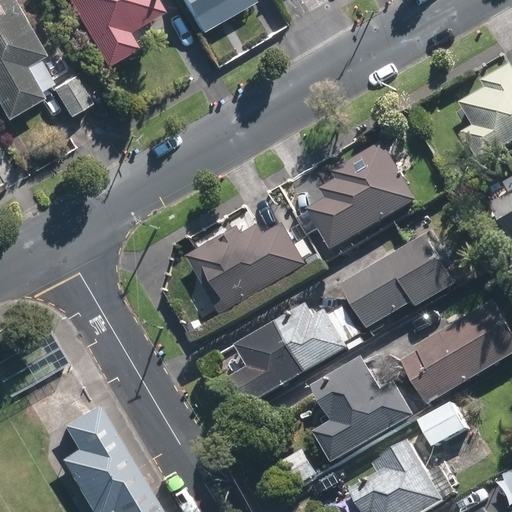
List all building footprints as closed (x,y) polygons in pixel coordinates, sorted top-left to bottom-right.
[(0,0),(0,120),(42,97),(24,67),(42,57),(9,0),(0,0)] [(150,0),(68,0),(106,67),(125,54),(121,40),(160,17),(150,0)] [(174,0),(193,33),(251,3),(249,0),(174,0)] [(446,136),(463,166),(511,138),(511,82),(511,83),(500,64),(470,81),(476,91),(447,107),(459,129),(446,136)] [(72,79),(49,92),(65,118),(87,105),(72,79)] [(289,226),(310,262),(400,211),(365,149),(319,175),(324,184),(307,194),(312,203),(294,213),(299,220),(289,226)] [(511,192),(486,208),(510,247),(511,246),(511,192)] [(181,298),(198,327),(292,272),(268,230),(254,238),(245,224),(172,267),(188,294),(181,298)] [(415,240),(329,287),(357,338),(444,288),(415,240)] [(511,351),(511,349),(485,300),(404,349),(408,358),(383,372),(407,413),(511,351)] [(227,356),(252,403),(329,360),(325,354),(334,350),(310,310),(275,329),(272,322),(230,346),(234,352),(227,356)] [(383,384),(370,393),(353,365),(306,393),(322,421),(302,433),(320,467),(403,418),(383,384)] [(159,511),(93,404),(56,426),(70,449),(54,458),(86,511),(103,511),(106,511),(159,511)] [(440,406),(404,426),(418,454),(455,434),(440,406)] [(430,511),(441,506),(422,468),(415,472),(401,444),(370,460),(374,468),(356,478),(361,486),(334,500),(340,511),(430,511)] [(511,463),(496,473),(511,499),(511,463)]
